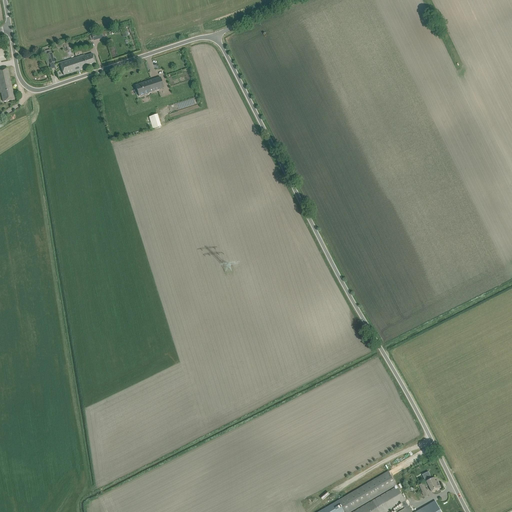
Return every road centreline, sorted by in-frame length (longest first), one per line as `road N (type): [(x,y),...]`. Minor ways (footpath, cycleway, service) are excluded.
road 1 (unclassified): [(468,511),(213,37)]
road 2 (unclassified): [(213,37),(34,90),(16,70),(8,27)]
